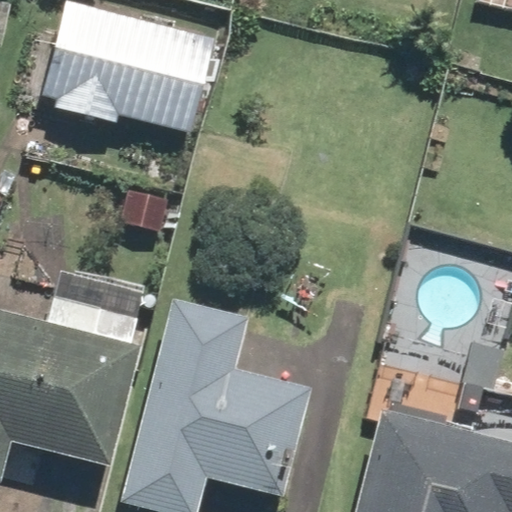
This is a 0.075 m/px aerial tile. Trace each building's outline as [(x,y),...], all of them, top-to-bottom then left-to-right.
[(61,6),(38,100),(174,133),(197,39),(61,6)] [(170,202),(125,186),(112,224),(157,240),(170,202)] [(160,311),(112,504),(143,511),(195,511),(202,488),(272,505),(297,403),(215,383),(229,327),(160,311)] [(0,450),(2,445),(94,468),(124,353),(0,321),(0,450)] [(367,422),(342,511),(511,511),(511,458),(461,443),(460,448),(367,422)]
